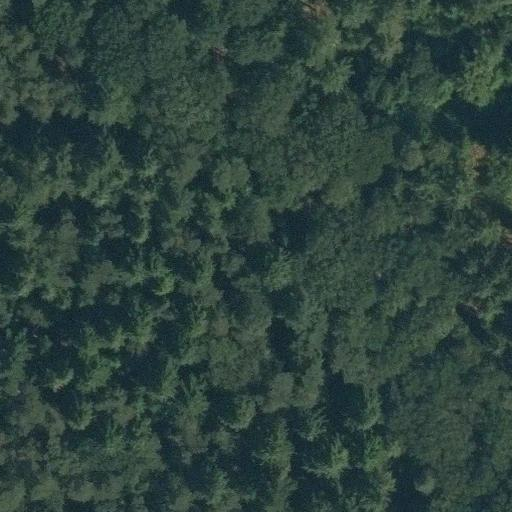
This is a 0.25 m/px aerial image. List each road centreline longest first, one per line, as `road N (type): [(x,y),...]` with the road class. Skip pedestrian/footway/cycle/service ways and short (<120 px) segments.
road 1 (track): [(183,0),(312,180),(0,443)]
road 2 (track): [(312,180),(511,467)]
road 3 (track): [(242,82),(0,101)]
